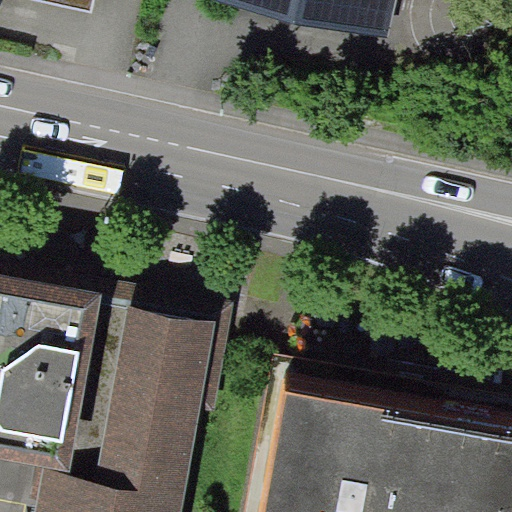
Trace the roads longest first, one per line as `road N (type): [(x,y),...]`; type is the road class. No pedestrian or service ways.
road 1 (secondary): [(0,136),(511,271)]
road 2 (secondary): [(511,201),(0,87)]
